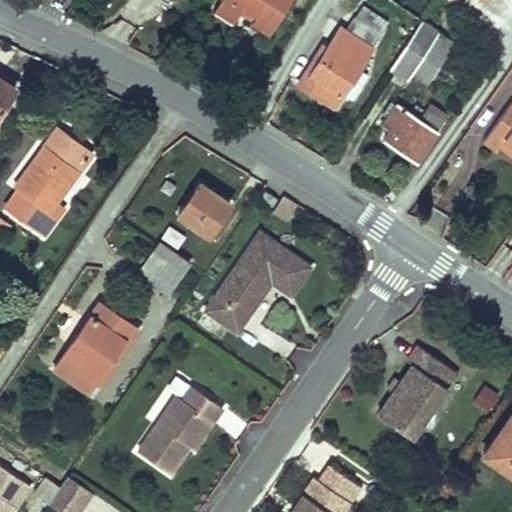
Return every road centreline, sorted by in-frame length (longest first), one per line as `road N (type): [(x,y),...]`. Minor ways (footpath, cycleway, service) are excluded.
road 1 (residential): [(185,96),(0,379)]
road 2 (residential): [(403,239),(216,511)]
road 3 (secondary): [(185,96),(403,239)]
road 4 (secondary): [(39,28),(185,96)]
road 5 (unknown): [(329,0),(243,134)]
road 6 (secondary): [(403,239),(511,315)]
